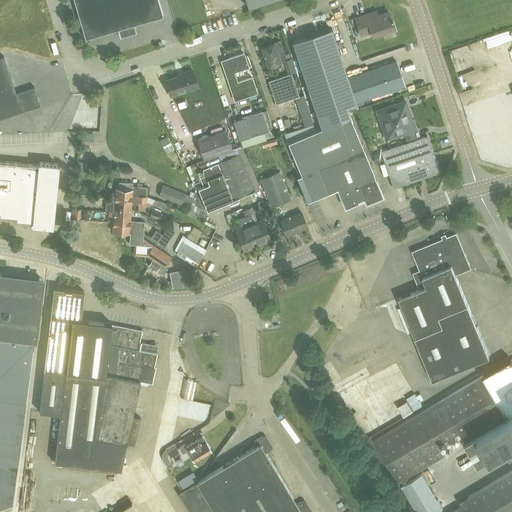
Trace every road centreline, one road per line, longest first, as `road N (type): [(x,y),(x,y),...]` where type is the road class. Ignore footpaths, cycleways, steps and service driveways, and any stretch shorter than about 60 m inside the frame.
road 1 (unclassified): [(329,0),(110,73),(90,72),(73,58),(55,0)]
road 2 (secondary): [(246,281),(479,188)]
road 3 (secondary): [(219,291),(157,301),(78,267),(0,249)]
road 4 (unclassified): [(479,188),(414,0)]
road 5 (unclassified): [(284,370),(256,393),(246,281)]
road 6 (unknown): [(185,302),(156,441)]
